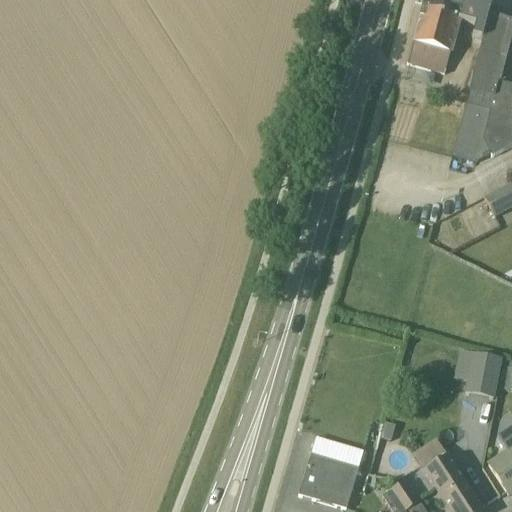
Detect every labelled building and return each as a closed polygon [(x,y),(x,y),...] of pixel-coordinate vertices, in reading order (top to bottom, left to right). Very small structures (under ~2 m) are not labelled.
[(473,27),(470,40),(483,43),(486,31),(490,16),(488,16),(492,3),(489,0),(425,0),(423,8),(442,13),(441,18),(473,27)] [(446,76),(459,24),(441,18),(442,13),(423,8),(408,66),(446,76)] [(511,24),(490,16),(486,31),(483,43),(452,159),(475,165),(488,158),(490,161),(511,148),(511,88),(500,85),(511,38),(511,24)] [(511,187),(485,201),(493,215),(511,204),(511,187)] [(473,359),(466,388),(464,399),(491,405),(500,365),(473,359)] [(390,444),(395,428),(385,426),(380,441),(390,444)] [(511,495),(511,429),(498,439),(507,452),(487,465),(508,498),(511,495)] [(299,497),(314,501),(347,511),(359,470),(312,456),(308,468),(299,497)] [(480,511),(446,458),(423,473),(448,511),(480,511)] [(405,484),(389,495),(400,511),(406,511),(418,504),(405,484)]
